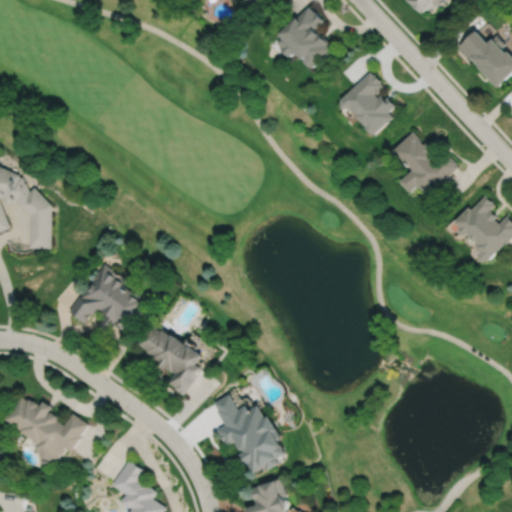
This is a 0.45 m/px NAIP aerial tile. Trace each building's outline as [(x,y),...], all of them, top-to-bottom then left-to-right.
[(411,0),(422,9),(423,7),(426,9),(432,0),(437,3),(437,2),(440,4),(442,2),(443,3),(445,0),(411,0)] [(312,64),(298,49),(295,51),(294,50),(290,54),(283,46),(285,44),(280,39),(286,33),(282,29),(299,13),(301,15),(311,6),(317,13),(319,11),(325,17),(317,25),(332,40),(330,41),(334,46),(314,65),(312,64)] [(497,33),(493,36),(492,35),(488,40),(476,27),(458,44),(472,59),(474,57),(480,63),(479,64),(498,84),(511,70),(511,52),(508,48),(506,49),(502,45),(506,42),(497,33)] [(352,105),(360,114),(359,115),(376,133),(395,115),(390,110),(397,103),(389,94),(387,97),(383,93),(380,96),(376,91),(385,83),(382,80),(384,79),(377,71),(375,72),(372,69),(342,97),(343,98),(343,105),(352,105)] [(415,129),(395,148),(405,159),(406,158),(415,168),(403,179),(412,189),(419,183),(429,194),(459,166),(457,163),(458,162),(450,153),(449,154),(446,151),(438,159),(435,156),(436,155),(431,150),(434,147),(427,140),(425,141),(423,138),(415,129)] [(1,196),(5,195),(9,203),(20,198),(21,201),(33,213),(32,246),(52,246),(53,203),(36,186),(32,190),(29,180),(27,181),(25,174),(23,175),(21,172),(0,162),(0,230),(13,225),(1,196)] [(466,233),(468,231),(478,241),(477,242),(477,247),(481,251),(481,254),(479,256),(484,260),(485,258),(490,259),(504,243),(506,245),(511,237),(511,217),(508,214),(500,222),(495,217),(498,215),(491,208),(496,204),(493,201),(494,201),(486,193),(472,208),(469,205),(454,220),(460,225),(459,226),(459,230),(462,233),(466,233)] [(70,310),(75,314),(75,315),(85,322),(86,319),(87,320),(93,312),(92,312),(93,311),(103,309),(107,312),(96,327),(107,335),(116,322),(133,334),(152,308),(150,306),(152,302),(142,295),(144,292),(137,287),(134,290),(124,282),(127,277),(105,262),(99,271),(98,270),(93,277),(94,277),(81,296),(80,295),(70,310)] [(153,323),(140,342),(148,349),(148,350),(154,355),(153,356),(160,361),(158,364),(165,369),(167,366),(174,371),(175,370),(178,372),(171,381),(177,386),(176,387),(186,394),(205,367),(200,363),(206,354),(198,349),(201,346),(189,337),(186,341),(174,333),(173,335),(164,328),(162,330),(153,323)] [(231,393),(216,402),(220,409),(219,410),(227,424),(219,429),(228,445),(237,440),(242,448),(248,450),(242,453),(248,464),(250,463),(255,472),(267,465),(270,469),(282,462),(279,458),(288,452),(285,446),(282,440),(285,438),(272,415),(268,417),(260,404),(251,409),(248,404),(240,408),(231,393)] [(56,460),(66,446),(72,450),(82,436),(81,435),(90,423),(74,412),(66,424),(58,419),(59,419),(58,415),(53,411),(50,412),(54,407),(45,400),(41,406),(40,405),(40,403),(36,400),(34,400),(31,398),(30,399),(26,395),(18,405),(16,406),(14,408),(14,411),(9,418),(16,423),(17,427),(23,431),(26,431),(25,433),(38,442),(36,444),(37,449),(40,452),(42,464),(57,461),(56,460)] [(131,511),(134,508),(133,507),(132,508),(123,502),(129,494),(114,484),(131,460),(134,463),(135,461),(146,469),(145,470),(148,472),(143,479),(152,485),(151,486),(152,487),(153,486),(160,491),(156,498),(169,507),(165,511),(131,511)] [(286,496),(289,495),(284,477),(262,483),(262,484),(253,487),(257,501),(258,501),(259,504),(249,507),(250,511),(289,511),(289,509),(290,507),(290,504),(290,502),(288,499),(286,498),(286,496)]
